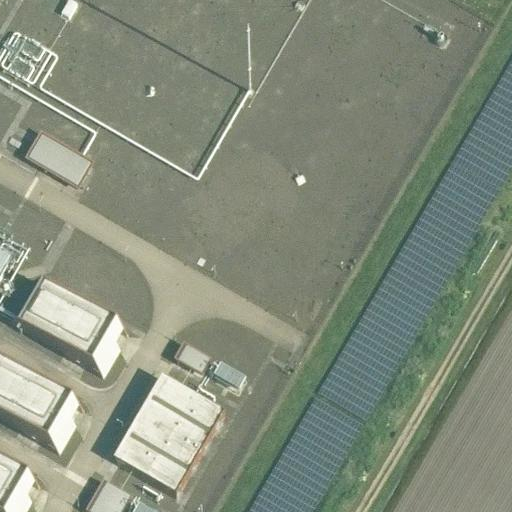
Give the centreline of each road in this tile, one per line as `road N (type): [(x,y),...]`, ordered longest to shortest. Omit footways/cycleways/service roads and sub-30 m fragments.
road 1 (unknown): [(362,511),(511,254)]
road 2 (unknown): [(51,511),(184,284)]
